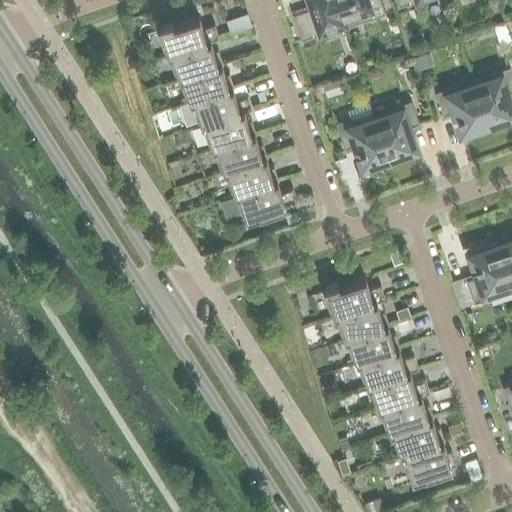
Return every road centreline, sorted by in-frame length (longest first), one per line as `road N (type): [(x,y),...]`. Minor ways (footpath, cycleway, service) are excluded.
road 1 (secondary): [(174,297),(6,36)]
road 2 (residential): [(506,499),(410,212)]
road 3 (secondary): [(0,70),(153,308)]
road 4 (secondary): [(311,511),(174,297)]
road 5 (residential): [(339,234),(256,0)]
road 6 (secondary): [(153,308),(283,511)]
road 7 (track): [(82,511),(0,385)]
road 8 (residential): [(339,234),(202,284)]
